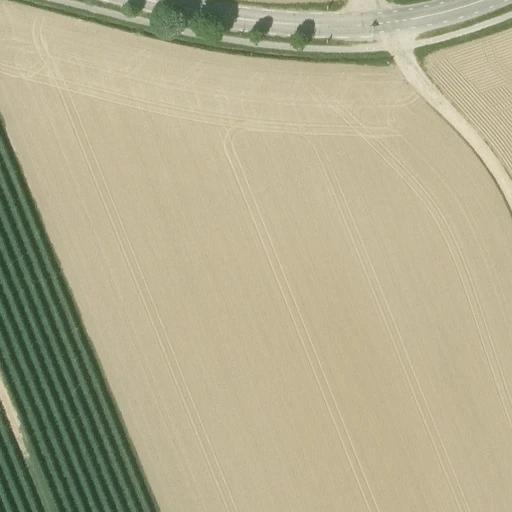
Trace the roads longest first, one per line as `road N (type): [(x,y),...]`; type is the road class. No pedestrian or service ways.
road 1 (track): [(511,203),(378,24),(371,0)]
road 2 (tertiary): [(378,24),(246,22),(140,0)]
